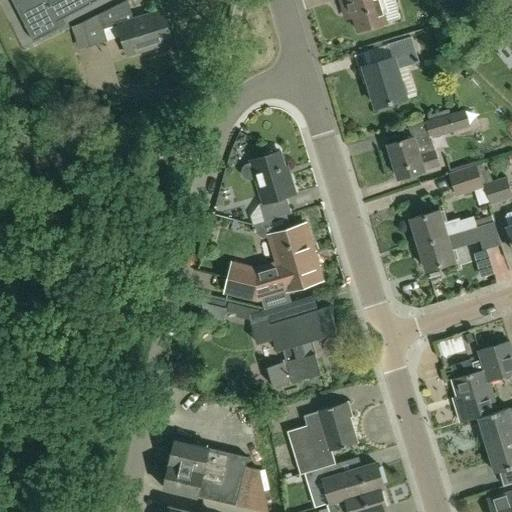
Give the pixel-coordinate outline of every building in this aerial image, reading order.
[(58,21),(61,20),(89,5),(99,0),(11,0),(33,41),(33,42),(61,27),(61,26),(58,21)] [(85,48),(107,40),(104,29),(118,24),(128,55),(172,41),(163,11),(134,20),(127,0),(126,0),(78,24),(85,48)] [(345,0),(351,18),(354,17),(359,31),(387,23),(380,0),(345,0)] [(393,59),(365,67),(377,108),(405,99),(396,70),(420,63),(412,38),(389,45),(393,59)] [(450,115),(450,114),(402,129),(405,139),(389,144),(399,178),(425,170),(425,168),(440,164),(431,137),(466,126),(461,112),(450,115)] [(250,160),(251,162),(247,164),(243,166),(241,169),(241,174),(244,177),(247,179),(251,179),(255,178),(263,202),(258,203),(264,221),(291,213),(286,196),(296,193),(290,175),(288,175),(281,151),(278,152),(276,149),(274,147),(271,146),(269,149),(267,152),(267,155),(250,160)] [(479,173),(477,165),(476,164),(449,173),(456,196),(479,189),(480,191),(478,192),(480,200),(488,197),(481,173),(479,173)] [(489,170),(486,171),(481,173),(488,197),(489,197),(491,204),(511,197),(511,191),(507,176),(493,181),(489,170)] [(411,218),(419,244),(478,226),(474,216),(460,221),(460,218),(443,223),(439,210),(411,218)] [(478,226),(419,244),(427,270),(455,261),(451,249),(467,244),(467,241),(480,237),(484,250),(501,244),(494,221),(478,226)] [(226,291),(257,297),(287,288),(287,289),(322,279),(305,224),(271,234),(280,263),(257,270),(233,264),(226,291)] [(282,348),(286,360),(268,365),(274,387),(323,372),(315,347),(324,345),(325,347),(325,349),(326,351),(328,352),(330,353),(332,354),(334,354),(336,354),(337,353),(339,352),(340,350),(341,348),(342,346),(342,344),(341,342),(340,340),(339,339),(337,338),(335,337),(333,337),(332,333),(338,332),(329,305),(282,320),(277,305),(249,313),(257,342),(274,337),(278,349),(282,348)] [(438,354),(463,350),(460,336),(436,340),(438,354)] [(485,368),(489,381),(511,373),(511,351),(509,340),(478,349),(484,369),(485,368)] [(470,359),(450,365),(454,378),(474,372),(470,359)] [(464,420),(478,416),(498,410),(489,381),(485,368),(484,369),(474,372),(454,378),(452,379),(459,404),(455,405),(459,420),(464,419),(464,420)] [(303,415),(307,425),(287,431),(301,475),(320,469),(320,468),(336,463),(332,450),(360,441),(359,440),(357,441),(349,417),(354,416),(354,415),(351,415),(347,403),(350,402),(349,400),(318,410),(303,415)] [(498,410),(478,416),(487,443),(511,435),(511,417),(509,407),(498,410)] [(511,435),(487,443),(495,472),(511,466),(511,435)] [(245,464),(247,456),(175,439),(164,487),(235,504),(267,511),(258,467),(245,464)] [(341,461),(336,463),(320,468),(320,469),(330,503),(380,488),(383,487),(377,464),(345,474),(341,461)] [(380,488),(330,503),(327,504),(329,511),(379,511),(387,510),(380,488)] [(511,511),(511,491),(488,499),(492,511),(511,511)]
